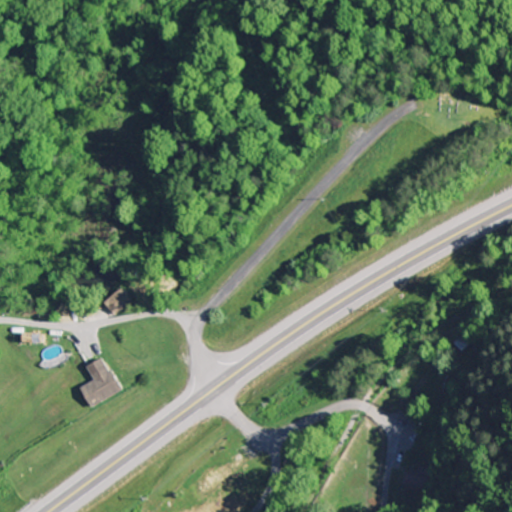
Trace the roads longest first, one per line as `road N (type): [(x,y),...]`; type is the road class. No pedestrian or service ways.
road 1 (trunk): [(52,511),(317,317),(511,204)]
road 2 (residential): [(213,391),(201,356),(205,318),(367,138),(409,103)]
road 3 (residential): [(213,391),(276,454),(277,471),(256,511)]
